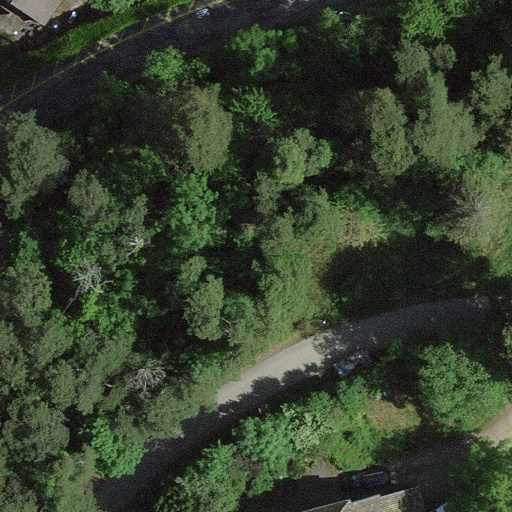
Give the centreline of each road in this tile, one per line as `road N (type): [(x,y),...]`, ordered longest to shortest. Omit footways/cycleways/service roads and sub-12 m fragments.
road 1 (unknown): [(134,511),(232,409),(315,360),(511,296)]
road 2 (tertiary): [(314,0),(152,52),(0,138)]
